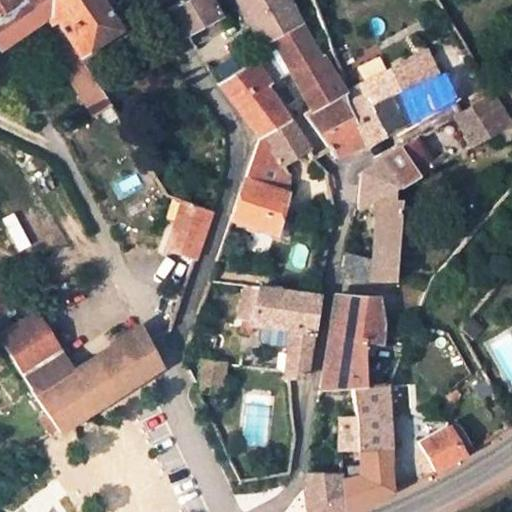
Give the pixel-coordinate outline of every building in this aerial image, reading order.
[(71,69),(82,62),(76,55),(37,0),(0,0),(0,45),(38,20),(71,69)] [(37,0),(76,55),(82,62),(95,82),(101,89),(112,82),(89,48),(118,29),(98,0),(37,0)] [(219,16),(210,0),(183,0),(168,8),(184,34),(219,16)] [(235,0),(259,44),(271,37),(298,21),(286,0),(235,0)] [(320,53),(317,55),(298,21),(271,37),(289,70),(310,109),(302,113),(330,148),(335,154),(363,143),(349,104),(345,91),(344,91),(333,74),(320,53)] [(271,37),(259,44),(260,45),(249,52),(268,80),(289,70),(271,37)] [(331,57),(332,56),(335,54),(335,51),(334,49),(331,47),(328,48),(326,49),(325,52),(326,55),(328,56),(331,57)] [(418,52),(359,83),(364,94),(383,134),(385,132),(446,99),(439,82),(437,79),(436,76),(434,74),(433,70),(431,67),(423,49),(418,52)] [(288,119),(264,83),(268,80),(249,52),(241,56),(246,63),(217,80),(257,137),(288,119)] [(82,62),(71,69),(66,73),(79,92),(95,82),(82,62)] [(345,91),(338,73),(333,74),(344,91),(345,91)] [(439,82),(446,99),(449,97),(452,96),(444,79),(439,82)] [(93,114),(110,103),(101,89),(95,82),(79,92),(93,114)] [(349,104),(363,143),(383,134),(364,94),(349,104)] [(453,115),(470,146),(498,131),(510,124),(491,94),(457,113),(453,115)] [(276,159),(303,141),(288,119),(257,137),(229,217),(246,223),(256,226),(274,232),(288,182),(276,159)] [(504,141),(511,136),(511,127),(510,124),(498,131),(504,141)] [(441,162),(421,132),(381,159),(397,186),(400,186),(404,183),(421,173),(441,162)] [(400,186),(397,186),(381,159),(361,173),(358,208),(377,198),(371,261),(369,279),(394,280),(400,186)] [(167,246),(195,256),(211,210),(172,196),(167,213),(176,217),(167,246)] [(245,229),(255,232),(256,226),(246,223),(245,229)] [(371,261),(342,254),(340,265),(347,279),(369,279),(371,261)] [(169,290),(182,295),(188,275),(175,271),(169,290)] [(236,319),(244,320),(244,323),(249,324),(267,326),(283,328),(288,328),(283,370),(282,377),(289,377),(303,377),(317,294),(246,285),(236,319)] [(0,310),(9,305),(0,290),(0,310)] [(337,294),(332,299),(324,347),(318,390),(351,387),(365,386),(364,345),(380,346),(381,319),(377,296),(337,294)] [(0,310),(0,333),(10,327),(0,310)] [(0,333),(0,342),(1,344),(21,375),(51,356),(43,342),(50,338),(33,312),(10,327),(0,333)] [(141,331),(131,314),(55,363),(66,378),(141,331)] [(249,324),(244,323),(242,324),(241,326),(241,329),(243,331),(246,332),(248,331),(250,328),(250,326),(249,324)] [(267,333),(282,335),(283,328),(267,326),(267,333)] [(45,414),(56,431),(124,388),(159,366),(145,338),(141,331),(66,378),(35,397),(45,414)] [(66,378),(55,363),(51,356),(21,375),(35,397),(66,378)] [(226,362),(201,358),(195,392),(221,395),(226,362)] [(365,386),(351,387),(353,416),(339,416),(338,449),(359,449),(389,448),(386,383),(365,386)] [(395,447),(392,384),(386,383),(389,448),(395,447)] [(448,395),(455,401),(460,393),(453,387),(448,395)] [(40,418),(51,435),(56,431),(45,414),(40,418)] [(506,417),(501,420),(505,427),(510,424),(506,417)] [(428,461),(433,470),(461,456),(446,426),(418,441),(428,461)] [(339,476),(340,511),(344,511),(364,503),(391,491),(389,448),(359,449),(358,465),(346,466),(345,477),(339,476)] [(420,465),(424,475),(433,470),(428,461),(420,465)] [(340,511),(339,476),(338,472),(306,471),(304,490),(306,511),(340,511)]
